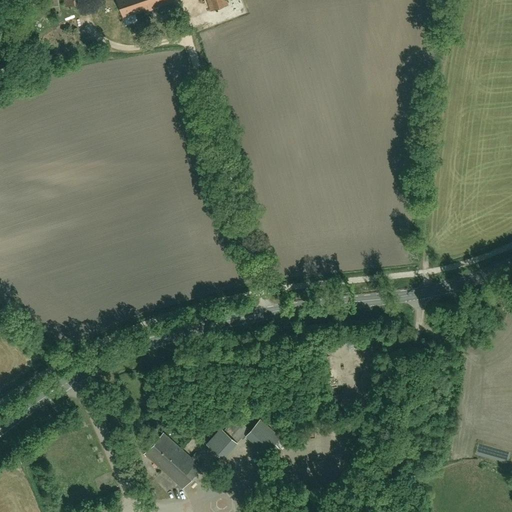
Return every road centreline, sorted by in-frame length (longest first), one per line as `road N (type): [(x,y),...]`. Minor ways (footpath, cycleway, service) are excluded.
road 1 (secondary): [(0,431),(72,380),(157,342),(268,314),(423,295)]
road 2 (track): [(183,18),(261,292)]
road 3 (track): [(452,0),(431,139),(426,272)]
road 4 (unclassified): [(383,511),(423,295)]
